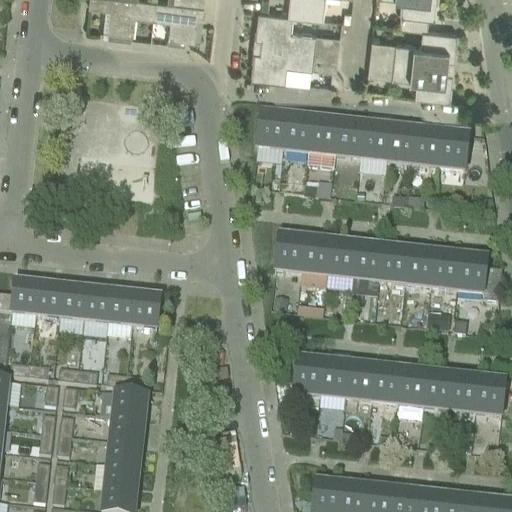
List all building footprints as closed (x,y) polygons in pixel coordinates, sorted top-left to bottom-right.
[(136,17),(154,19),(156,1),(148,0),(90,0),(90,6),(111,9),(108,37),(132,39),(132,34),(134,34),(136,17)] [(290,0),(289,15),(293,16),(306,18),(307,0),(290,0)] [(307,0),(306,18),(323,20),(325,0),(307,0)] [(400,28),(423,31),(423,30),(428,30),(429,19),(435,19),(437,0),(402,0),(401,15),(402,16),(400,28)] [(167,43),(177,44),(184,45),(184,39),(196,40),(198,19),(203,19),(204,7),(174,3),(156,1),(154,19),(172,21),(170,38),(167,38),(167,43)] [(262,39),(262,46),(315,52),(314,57),(326,59),(327,47),(315,46),(317,34),(291,31),(293,16),(289,15),(259,12),(256,38),(262,39)] [(396,43),(395,55),(394,61),(448,67),(449,60),(455,60),(458,34),(428,30),(423,30),(423,31),(422,46),(396,43)] [(315,52),(262,46),(261,53),(255,52),(252,79),(286,83),(288,66),(332,71),(337,72),(339,49),(327,47),(326,59),(314,57),(315,52)] [(371,52),(370,64),(382,65),(383,54),(371,52)] [(383,54),(382,65),(394,67),(393,78),(418,81),(416,97),(450,101),(452,84),(453,74),(448,73),(448,67),(394,61),(395,55),(383,54)] [(332,71),(330,88),(343,89),(344,80),(338,72),(337,72),(332,71)] [(256,155),(255,168),(281,171),(282,158),(286,123),(260,120),(260,119),(259,119),(255,155),(256,155)] [(282,158),(307,161),(311,126),(286,123),(282,158)] [(308,161),(306,172),(332,175),(334,164),(337,128),(311,126),(308,161)] [(334,164),(360,167),(364,131),(337,128),(334,164)] [(360,167),(386,169),(389,134),(364,131),(360,167)] [(386,169),(410,172),(414,137),(389,134),(386,169)] [(410,172),(437,175),(441,140),(414,137),(410,172)] [(441,140),(437,175),(463,178),(467,141),(466,141),(465,142),(441,140)] [(391,202),(390,211),(406,213),(407,203),(391,202)] [(491,205),(469,204),(471,222),(494,223),(491,205)] [(274,277),(299,280),(303,245),(278,243),(278,241),(277,241),(273,278),(274,278),(274,277)] [(299,280),(325,282),(329,248),(303,245),(299,280)] [(325,282),(351,285),(355,251),(329,248),(325,282)] [(351,285),(377,288),(381,254),(355,251),(351,285)] [(377,288),(403,291),(407,257),(381,254),(377,288)] [(403,291),(428,294),(432,259),(407,257),(403,291)] [(428,294),(454,297),(458,262),(432,259),(428,294)] [(458,262),(454,297),(480,299),(479,306),(497,308),(500,276),(484,274),(485,264),(484,264),(484,265),(458,262)] [(324,293),(325,282),(299,280),(298,291),(324,293)] [(350,295),(351,285),(325,282),(324,293),(350,295)] [(377,288),(351,285),(350,295),(376,299),(377,288)] [(10,319),(9,332),(33,334),(35,322),(38,292),(14,290),(15,288),(13,288),(12,303),(10,319)] [(38,292),(35,322),(58,324),(61,295),(38,292)] [(61,295),(58,324),(82,327),(86,298),(61,295)] [(83,327),(81,342),(105,344),(105,341),(110,300),(86,298),(82,327),(83,327)] [(110,300),(105,341),(130,343),(131,332),(134,303),(110,300)] [(0,301),(0,318),(10,319),(12,303),(0,301)] [(134,303),(131,332),(154,335),(154,337),(155,337),(159,304),(157,304),(157,305),(134,303)] [(273,303),(272,316),(285,317),(286,305),(273,303)] [(10,319),(0,318),(0,330),(9,332),(10,319)] [(427,319),(425,335),(447,337),(449,321),(427,319)] [(452,339),(454,340),(464,341),(464,340),(466,328),(453,327),(452,339)] [(0,330),(0,343),(8,344),(9,332),(0,330)] [(292,400),(318,403),(322,369),(296,366),(296,364),(295,364),(291,401),(292,401),(292,400)] [(318,403),(344,405),(348,372),(322,369),(318,403)] [(10,370),(8,382),(28,384),(29,372),(10,370)] [(29,372),(28,384),(46,386),(47,374),(29,372)] [(344,405),(370,408),(374,374),(348,372),(344,405)] [(370,408),(395,411),(399,377),(374,374),(370,408)] [(58,375),(57,387),(75,389),(77,377),(58,375)] [(77,377),(75,389),(95,391),(96,379),(95,379),(77,377)] [(399,377),(395,411),(422,414),(425,380),(399,377)] [(104,392),(124,395),(125,383),(105,380),(104,392)] [(452,383),(425,380),(422,414),(448,417),(452,383)] [(125,383),(124,395),(142,397),(143,385),(125,383)] [(477,385),(452,383),(448,417),(473,420),(477,385)] [(502,388),(477,385),(473,420),(498,422),(498,423),(499,424),(503,387),(502,387),(502,388)] [(0,411),(3,412),(16,413),(19,390),(7,388),(7,387),(0,386),(0,411)] [(45,391),(43,411),(54,412),(55,412),(57,393),(45,391)] [(63,393),(61,413),(74,414),(76,395),(63,393)] [(103,398),(100,422),(112,424),(143,427),(146,403),(126,400),(114,399),(113,400),(103,398)] [(42,421),(40,440),(52,442),(54,422),(53,422),(42,421)] [(60,423),(58,442),(70,444),(72,424),(60,423)] [(112,424),(109,448),(140,451),(143,427),(112,424)] [(40,440),(38,460),(49,461),(50,461),(52,442),(40,440)] [(58,442),(56,461),(56,462),(68,463),(70,444),(58,442)] [(378,442),(377,451),(390,452),(391,443),(378,442)] [(109,448),(106,472),(137,476),(140,451),(109,448)] [(36,469),(34,488),(47,490),(49,471),(48,471),(36,469)] [(54,471),(52,490),(65,492),(67,473),(55,471),(54,471)] [(106,472),(104,497),(135,500),(137,476),(106,472)] [(336,511),(339,491),(314,488),(315,487),(313,487),(311,508),(310,511),(336,511)] [(34,488),(32,508),(44,509),(47,490),(34,488)] [(52,490),(50,510),(51,510),(63,511),(65,492),(52,490)] [(336,511),(363,511),(366,494),(339,491),(336,511)] [(389,511),(391,497),(366,494),(363,511),(389,511)] [(133,511),(135,500),(104,497),(101,511),(133,511)] [(389,511),(415,511),(417,500),(391,497),(389,511)] [(442,511),(444,502),(417,500),(415,511),(442,511)] [(442,511),(467,511),(468,505),(444,502),(442,511)]
